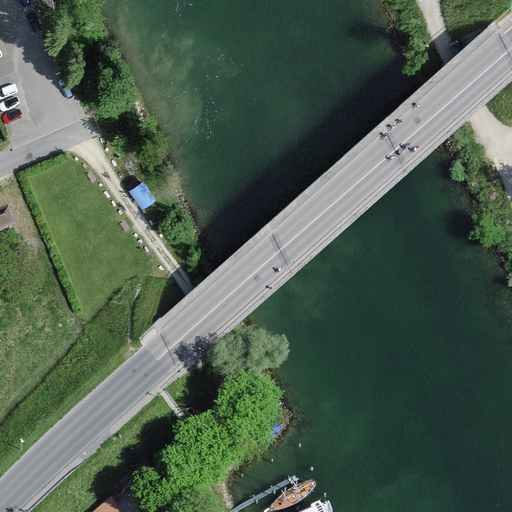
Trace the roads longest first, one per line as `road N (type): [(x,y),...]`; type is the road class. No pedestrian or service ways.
road 1 (tertiary): [(0,505),(511,46)]
road 2 (track): [(75,129),(158,247)]
